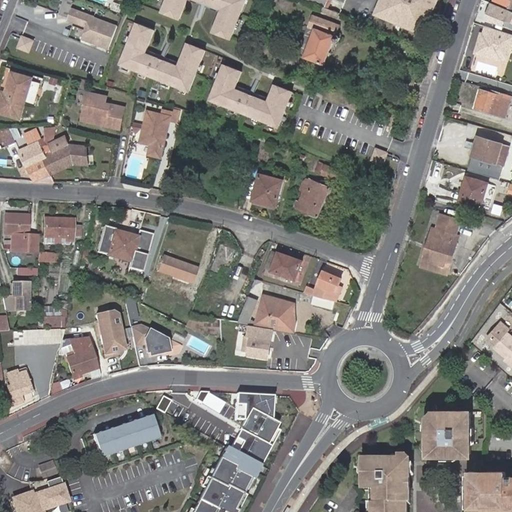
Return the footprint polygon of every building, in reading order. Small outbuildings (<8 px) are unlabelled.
[(71,5),(72,1),(70,0),(62,0),(58,12),(66,15),(71,5)] [(179,18),(185,0),(199,0),(218,7),(222,6),(224,10),(219,11),(211,31),(228,38),(234,24),(237,18),(238,16),(244,0),(164,0),(161,10),(179,18)] [(191,0),(200,4),(205,5),(219,11),(224,10),(222,6),(218,7),(199,0),(191,0)] [(381,0),(375,14),(423,33),(436,0),(381,0)] [(503,20),(507,10),(491,3),(485,17),(501,24),(503,20)] [(117,23),(71,5),(66,15),(66,17),(82,23),(85,24),(80,37),(107,48),(117,23)] [(327,8),(324,6),(322,10),(339,16),(340,13),(330,9),(327,8)] [(511,19),(511,12),(507,10),(503,20),(511,23),(511,19)] [(314,29),(303,58),(323,65),(332,40),(333,41),(335,42),(337,42),(338,40),(338,39),(338,37),(337,36),(336,36),(333,37),(338,25),(313,15),(308,27),(314,29)] [(153,76),(161,79),(168,82),(170,83),(178,87),(185,89),(187,90),(195,73),(196,70),(198,64),(204,50),(187,43),(179,62),(181,67),(175,69),(173,64),(147,53),(142,55),(139,51),(146,48),(154,29),(136,22),(130,35),(127,42),(119,61),(123,63),(130,66),(137,69),(139,69),(147,73),(153,76)] [(85,24),(82,23),(76,36),(80,37),(85,24)] [(511,48),(511,34),(483,26),(475,53),(508,63),(511,48)] [(297,56),(303,58),(314,29),(308,27),(297,56)] [(20,40),(18,46),(29,50),(34,38),(23,34),(20,40)] [(160,54),(146,48),(139,51),(142,55),(147,53),(173,64),(175,69),(181,67),(179,62),(164,56),(160,54)] [(241,113),(250,116),(257,119),(258,120),(265,122),(272,125),(275,127),(283,110),(284,107),(287,101),(291,92),(272,84),(266,98),(269,103),(264,105),(263,100),(236,89),(231,91),(229,87),(233,84),(240,70),(223,63),(219,72),(216,79),(215,82),(208,99),(211,100),(218,103),(224,106),(226,107),(233,109),(241,113)] [(3,91),(0,101),(0,109),(21,115),(31,76),(12,71),(6,92),(3,91)] [(247,90),(233,84),(229,87),(231,91),(236,89),(263,100),(264,105),(269,103),(266,98),(252,92),(247,90)] [(102,118),(100,124),(119,131),(126,106),(107,99),(108,96),(92,90),(84,112),(102,118)] [(493,93),(481,90),(476,108),(497,114),(505,117),(511,95),(494,90),(493,93)] [(163,109),(162,114),(170,115),(169,120),(176,121),(178,112),(163,109)] [(169,120),(170,115),(162,114),(147,110),(144,123),(143,126),(140,140),(151,142),(148,152),(161,154),(169,120)] [(82,117),(100,124),(102,118),(84,112),(82,117)] [(143,126),(144,123),(133,121),(136,132),(143,126)] [(13,127),(0,131),(0,143),(8,141),(9,144),(18,142),(13,127)] [(46,140),(55,140),(57,127),(45,127),(46,140)] [(497,162),(503,143),(479,136),(473,155),(497,162)] [(272,144),(256,139),(256,142),(271,147),(272,144)] [(33,180),(49,174),(42,157),(47,155),(46,153),(43,145),(40,140),(20,149),(22,154),(33,180)] [(43,145),(46,153),(58,148),(55,140),(43,145)] [(510,145),(503,143),(497,162),(504,165),(510,145)] [(42,157),(49,174),(65,167),(75,162),(85,163),(85,148),(69,147),(59,152),(58,150),(47,155),(42,157)] [(372,160),(384,164),(386,158),(388,152),(376,148),(372,160)] [(314,172),(340,182),(344,171),(319,161),(314,172)] [(259,174),(253,200),(252,206),(274,211),(276,206),(282,180),(259,174)] [(467,186),(463,201),(481,207),(488,181),(466,175),(464,185),(467,186)] [(302,193),(296,207),(294,212),(315,221),(317,216),(330,187),(306,177),(300,188),(303,190),(302,193)] [(29,215),(6,214),(6,234),(13,234),(12,249),(39,251),(39,235),(28,235),(29,215)] [(448,274),(452,263),(447,261),(452,244),(458,246),(461,236),(456,234),(461,221),(442,214),(437,228),(433,227),(421,265),(448,274)] [(66,223),(66,219),(44,217),(43,235),(65,237),(65,239),(71,240),(73,223),(66,223)] [(98,253),(130,260),(137,237),(123,234),(124,231),(104,227),(98,253)] [(152,235),(138,231),(137,237),(130,260),(128,269),(142,273),(152,235)] [(65,237),(43,235),(42,243),(71,244),(71,240),(65,239),(65,237)] [(447,261),(452,263),(458,246),(452,244),(447,261)] [(278,253),(299,262),(300,258),(279,250),(278,253)] [(264,268),(271,271),(278,253),(271,251),(264,268)] [(278,253),(271,271),(292,280),(299,262),(278,253)] [(175,274),(173,279),(186,284),(192,269),(161,257),(154,271),(164,275),(166,271),(175,274)] [(333,300),(335,301),(339,291),(336,289),(338,283),(340,278),(321,270),(313,290),(305,287),(302,292),(311,295),(333,300)] [(164,275),(173,279),(175,274),(166,271),(164,275)] [(29,280),(14,280),(14,292),(17,292),(17,308),(29,308),(29,280)] [(253,327),(254,327),(255,320),(252,319),(257,304),(258,299),(248,295),(237,325),(239,325),(246,326),(248,326),(253,327)] [(331,307),(333,300),(311,295),(310,302),(331,307)] [(272,330),(297,333),(299,323),(296,322),(294,319),(289,319),(291,303),(269,300),(269,299),(265,298),(264,302),(267,302),(266,312),(263,311),(260,328),(272,330)] [(296,322),(299,323),(300,320),(295,313),(297,304),(291,303),(289,319),(294,319),(296,322)] [(112,311),(94,315),(104,356),(126,350),(118,314),(112,311)] [(0,329),(9,330),(7,318),(0,317),(0,329)] [(43,318),(44,328),(59,327),(58,317),(43,318)] [(191,317),(189,323),(201,326),(202,319),(191,317)] [(140,325),(131,327),(135,346),(144,344),(146,354),(149,354),(150,357),(168,353),(169,356),(177,355),(181,347),(140,325)] [(246,326),(239,325),(238,335),(247,337),(247,336),(248,326),(246,326)] [(268,358),(272,330),(260,328),(254,327),(253,327),(248,326),(247,336),(247,337),(245,351),(244,354),(268,358)] [(44,328),(24,329),(15,329),(16,344),(24,343),(58,342),(61,328),(59,327),(44,328)] [(506,358),(511,362),(511,336),(507,332),(493,347),(506,358)] [(73,351),(90,346),(88,338),(79,339),(69,340),(73,351)] [(88,362),(94,360),(90,346),(73,351),(74,355),(66,357),(72,375),(79,373),(90,370),(88,362)] [(11,386),(8,387),(11,398),(9,398),(11,407),(21,404),(19,396),(32,393),(27,375),(26,371),(19,373),(18,371),(7,374),(11,386)] [(199,392),(195,399),(242,426),(230,448),(260,466),(280,431),(276,428),(278,424),(272,421),(274,395),(236,392),(235,408),(210,392),(199,392)] [(470,427),(470,411),(436,410),(433,411),(427,417),(426,431),(426,452),(440,454),(440,456),(440,457),(455,457),(455,454),(469,454),(470,444),(470,427)] [(150,416),(91,436),(99,458),(158,439),(150,416)] [(260,466),(225,447),(209,478),(225,487),(226,486),(242,494),(249,478),(253,480),(260,466)] [(40,464),(45,477),(60,471),(55,458),(40,464)] [(406,511),(406,505),(408,505),(409,489),(404,488),(404,481),(409,481),(410,462),(405,458),(399,458),(399,463),(392,462),(365,461),(362,464),(361,476),(361,488),(370,489),(370,491),(375,491),(374,505),(372,505),(371,511),(406,511)] [(511,484),(510,484),(505,484),(505,478),(505,472),(484,472),(484,475),(468,476),(468,507),(484,508),(484,511),(507,511),(511,510),(511,484)] [(234,509),(242,494),(226,486),(225,487),(209,478),(191,511),(236,511),(237,511),(234,509)] [(34,491),(12,499),(17,511),(45,511),(72,502),(66,484),(35,495),(34,491)]
